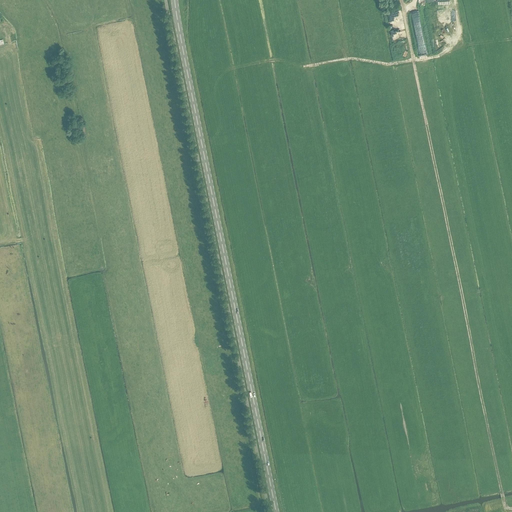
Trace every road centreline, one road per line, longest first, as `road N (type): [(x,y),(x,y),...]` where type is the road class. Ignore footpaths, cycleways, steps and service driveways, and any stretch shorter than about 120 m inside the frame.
road 1 (primary): [(275,511),(174,0)]
road 2 (track): [(501,492),(413,60)]
road 3 (track): [(232,67),(350,57),(387,63),(511,38)]
